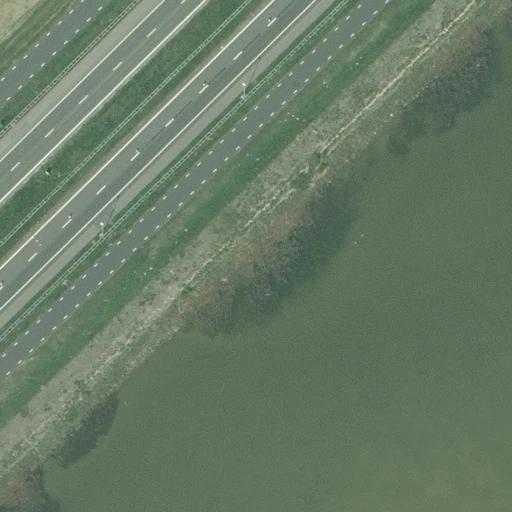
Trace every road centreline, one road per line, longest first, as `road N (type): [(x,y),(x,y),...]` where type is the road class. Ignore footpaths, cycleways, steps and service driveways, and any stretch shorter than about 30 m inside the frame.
road 1 (unclassified): [(0,369),(375,0)]
road 2 (motorway): [(0,293),(296,0)]
road 3 (motorway): [(184,0),(0,181)]
road 4 (unclassified): [(0,90),(92,0)]
